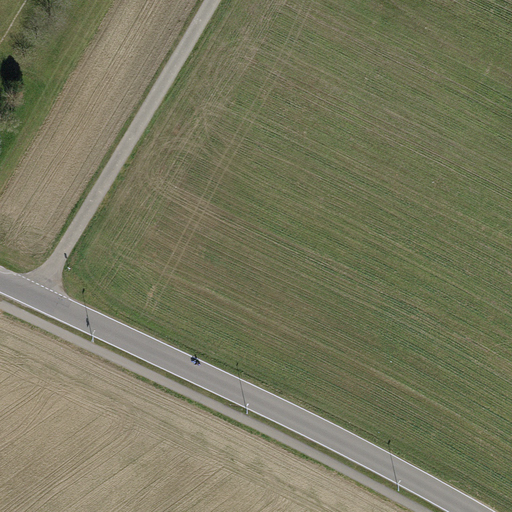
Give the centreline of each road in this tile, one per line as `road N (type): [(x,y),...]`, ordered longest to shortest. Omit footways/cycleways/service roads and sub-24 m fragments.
road 1 (residential): [(0,280),(322,431),(471,511)]
road 2 (track): [(214,0),(36,298)]
